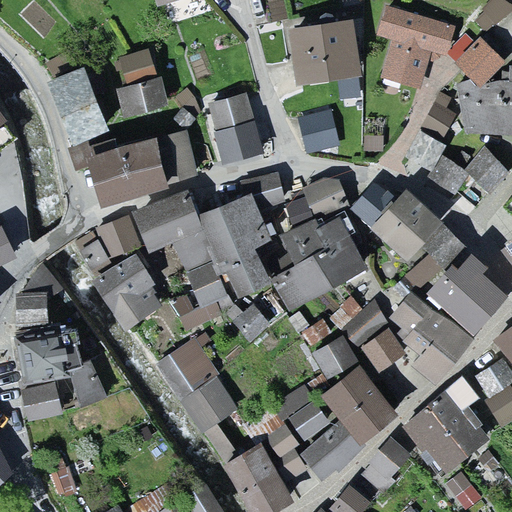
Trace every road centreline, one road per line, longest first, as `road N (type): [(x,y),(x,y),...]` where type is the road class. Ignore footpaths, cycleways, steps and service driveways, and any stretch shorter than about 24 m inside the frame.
road 1 (residential): [(289,511),(366,453),(511,312)]
road 2 (residential): [(85,218),(216,179),(304,172)]
road 3 (residential): [(85,218),(45,103),(0,40)]
road 4 (residential): [(304,172),(355,168),(408,178),(475,241)]
road 5 (residential): [(304,172),(283,142),(245,0)]
road 6 (residential): [(0,309),(35,251),(85,218)]
